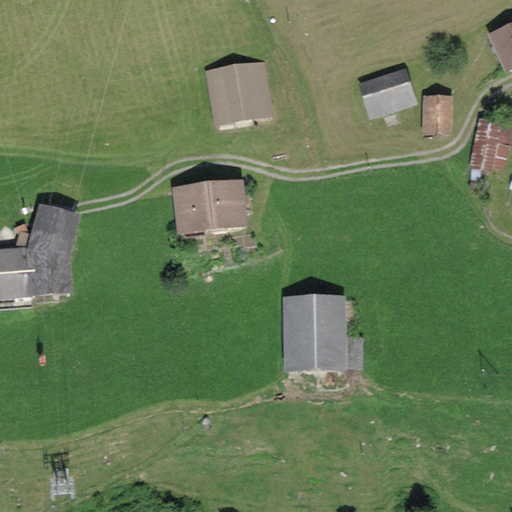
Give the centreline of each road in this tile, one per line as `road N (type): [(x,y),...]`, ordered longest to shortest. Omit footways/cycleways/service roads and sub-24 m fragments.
road 1 (track): [(78,210),(123,200),(170,167),(198,161),(297,176),(323,172)]
road 2 (track): [(0,158),(170,167)]
